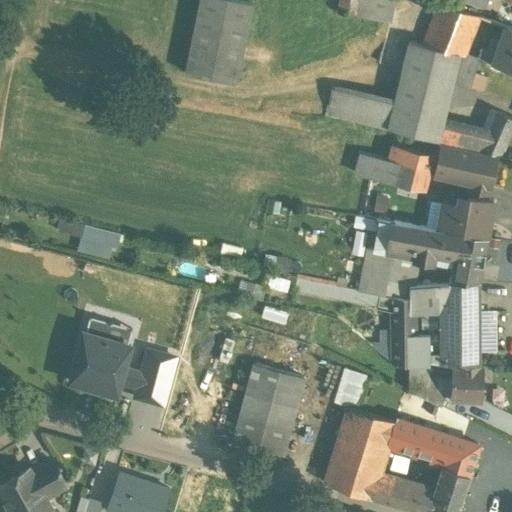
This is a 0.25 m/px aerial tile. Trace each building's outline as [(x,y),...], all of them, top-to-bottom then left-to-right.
[(241,0),(199,0),(184,71),(235,81),(251,2),(241,0)] [(356,0),(340,0),(338,10),(354,14),(356,0)] [(393,0),(356,0),(354,14),(389,21),(393,0)] [(457,9),(438,7),(423,45),(458,54),(462,56),(463,55),(477,17),(457,9)] [(511,28),(505,26),(494,57),(491,65),(511,71),(511,28)] [(423,45),(409,42),(393,106),(387,129),(437,140),(441,122),(451,82),(458,54),(423,45)] [(494,57),(480,52),(477,59),(477,60),(479,60),(491,65),(494,57)] [(477,59),(463,55),(462,56),(458,54),(451,82),(469,88),(470,86),(474,74),(479,60),(477,60),(477,59)] [(486,78),(474,74),(470,86),(482,90),(486,78)] [(393,106),(330,91),(326,115),(387,129),(393,106)] [(487,133),(441,122),(437,140),(499,154),(511,126),(511,117),(496,112),(487,133)] [(494,158),(441,145),(434,175),(470,183),(467,195),(485,199),(494,158)] [(432,155),(394,146),(391,160),(358,152),(354,173),(423,190),(432,155)] [(467,195),(466,195),(464,208),(441,204),(436,229),(486,238),(492,200),(485,199),(467,195)] [(64,219),(61,231),(82,237),(80,247),(111,256),(115,243),(117,244),(121,234),(64,219)] [(393,222),(380,220),(374,249),(388,252),(393,222)] [(436,229),(393,222),(388,252),(387,253),(393,254),(416,259),(417,251),(453,258),(449,284),(478,282),(480,266),(486,238),(436,229)] [(374,249),(367,248),(360,291),(385,296),(393,254),(387,253),(388,252),(374,249)] [(271,266),(287,271),(291,259),(275,254),(271,266)] [(416,259),(393,254),(385,296),(408,300),(411,286),(408,286),(409,280),(412,281),(416,259)] [(287,287),(289,277),(270,274),(269,283),(287,287)] [(449,284),(436,285),(436,312),(456,311),(477,310),(478,282),(449,284)] [(436,285),(411,286),(408,300),(407,302),(407,313),(412,313),(436,312),(436,285)] [(407,302),(393,298),(393,313),(407,313),(407,302)] [(477,310),(456,311),(457,318),(440,318),(441,336),(442,363),(458,366),(479,366),(477,310)] [(412,313),(407,313),(393,313),(393,329),(413,329),(412,313)] [(413,336),(413,329),(393,329),(394,366),(408,366),(414,366),(413,336)] [(69,382),(116,394),(119,382),(123,369),(129,346),(83,333),(69,382)] [(441,336),(413,336),(414,366),(429,366),(429,362),(442,363),(441,336)] [(148,350),(142,374),(138,387),(136,396),(162,403),(175,357),(148,350)] [(303,376),(254,363),(233,441),(256,447),(281,454),(282,454),(303,376)] [(357,403),(367,372),(344,365),(334,396),(357,403)] [(414,366),(408,366),(408,391),(440,406),(445,395),(427,388),(429,366),(414,366)] [(458,366),(451,366),(450,401),(481,402),(482,366),(458,366)] [(142,374),(123,369),(119,382),(138,387),(142,374)] [(394,421),(348,406),(324,483),(370,498),(379,477),(379,476),(388,446),(396,422),(394,421)] [(460,421),(413,406),(409,422),(452,436),(454,437),(460,421)] [(409,422),(395,418),(394,421),(396,422),(388,446),(444,461),(452,436),(409,422)] [(454,437),(452,436),(444,461),(437,482),(464,489),(479,445),(454,437)] [(281,454),(256,447),(252,461),(277,468),(281,454)] [(51,461),(31,473),(44,497),(65,486),(51,461)] [(28,469),(0,485),(0,494),(6,505),(3,510),(4,511),(52,511),(44,497),(31,473),(28,469)] [(161,511),(168,488),(119,472),(107,511),(111,511),(161,511)] [(427,511),(434,492),(379,477),(370,498),(420,511),(427,511)] [(456,511),(464,489),(437,482),(434,492),(427,511),(456,511)] [(101,503),(87,499),(83,511),(97,511),(99,508),(101,503)]
